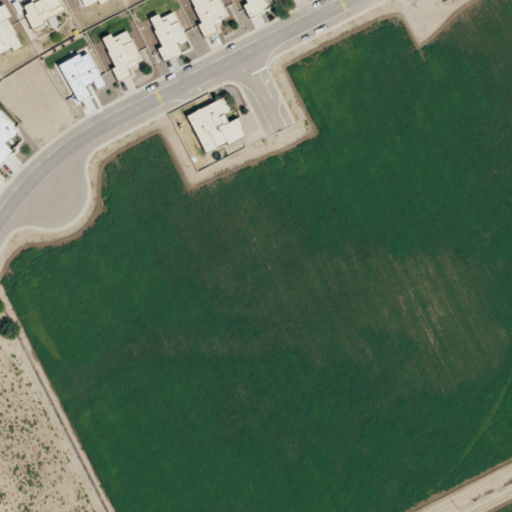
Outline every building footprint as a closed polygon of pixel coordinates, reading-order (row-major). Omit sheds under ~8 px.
[(32,0),(22,5),(32,26),(63,12),(57,0),(32,0)] [(80,0),(84,8),(97,2),(99,5),(108,1),(107,0),(80,0)] [(190,0),(205,36),(215,32),(211,20),(224,15),(218,0),(190,0)] [(272,0),(246,0),(248,3),(243,6),(249,17),(275,5),(272,0)] [(0,6),(0,55),(21,44),(7,19),(11,17),(4,5),(0,6)] [(149,18),(162,47),(158,49),(163,61),(181,53),(177,45),(186,41),(173,12),(159,19),(157,15),(149,18)] [(111,38),(110,35),(102,38),(119,80),(130,76),(126,67),(140,62),(127,31),(111,38)] [(89,96),(85,87),(94,83),(96,89),(103,86),(89,52),(60,64),(76,102),(89,96)] [(203,153),(244,136),(237,118),(228,122),(225,115),(229,113),(224,99),(188,114),(203,153)] [(0,163),(12,151),(4,144),(17,131),(0,112),(0,163)]
